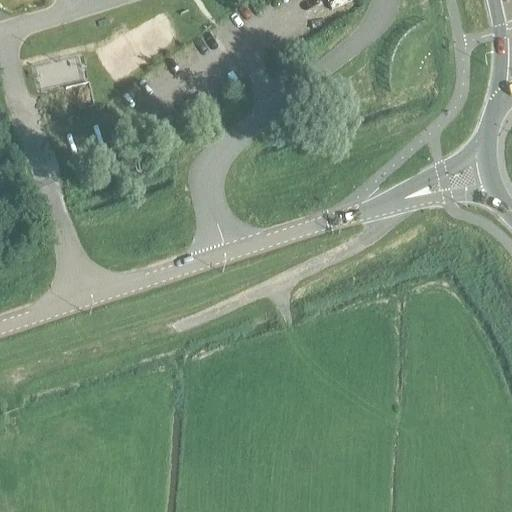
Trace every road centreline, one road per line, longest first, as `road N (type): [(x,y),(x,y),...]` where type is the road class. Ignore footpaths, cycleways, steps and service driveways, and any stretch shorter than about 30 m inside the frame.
road 1 (unclassified): [(225,255),(209,190),(217,158),(372,28),(387,0)]
road 2 (unclassified): [(388,204),(376,234),(174,333)]
road 3 (unclassified): [(0,328),(225,255)]
road 4 (track): [(0,389),(174,333)]
road 5 (unclassified): [(225,255),(388,204)]
